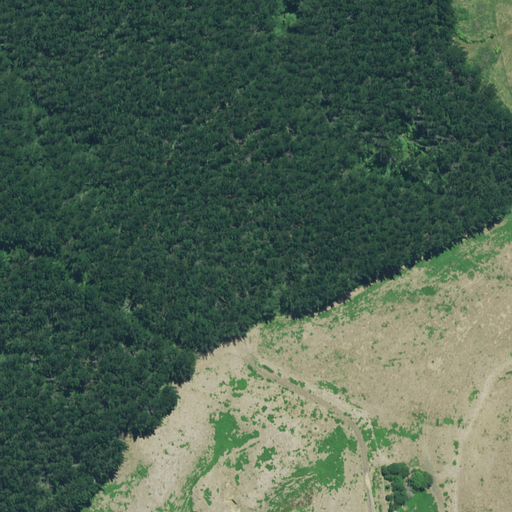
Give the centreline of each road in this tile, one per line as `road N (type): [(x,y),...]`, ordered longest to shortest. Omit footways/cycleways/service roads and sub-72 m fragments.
road 1 (unclassified): [(511,197),(333,291),(264,311),(225,342),(200,347),(162,344),(97,285),(0,243)]
road 2 (unclassified): [(444,0),(453,44),(511,124)]
